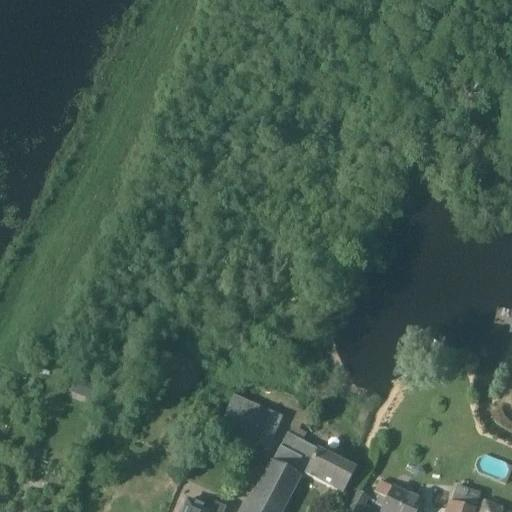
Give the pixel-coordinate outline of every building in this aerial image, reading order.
[(76,379),(70,394),(90,401),(96,386),(76,379)] [(269,457),(275,444),(272,442),(283,418),(232,395),(217,428),(258,446),(256,451),(269,457)] [(302,443),(306,435),(293,428),(289,436),(288,435),(273,463),(247,511),(283,511),(301,478),(304,479),(305,476),(342,495),(355,469),(318,450),(318,451),(302,443)] [(416,511),(422,502),(380,483),(375,494),(388,500),(382,511),(416,511)] [(458,488),(453,504),(476,511),(481,495),(458,488)] [(360,511),(368,498),(358,493),(347,511),(360,511)] [(224,511),(226,509),(207,501),(204,509),(188,502),(182,511),(224,511)] [(499,511),(501,510),(483,502),(479,511),(499,511)]
